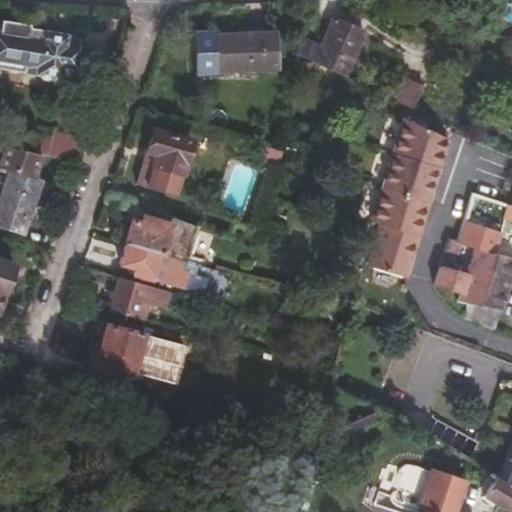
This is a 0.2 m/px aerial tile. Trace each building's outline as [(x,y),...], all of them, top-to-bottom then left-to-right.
[(319,47),(298,38),(293,53),(293,56),(343,78),(363,32),(332,19),(319,47)] [(71,70),(73,50),(74,42),(62,41),(61,38),(45,36),(43,33),(0,28),(0,69),(70,78),(71,70)] [(275,69),(272,34),(212,37),(215,73),(275,69)] [(83,51),(73,50),(71,70),(80,71),(83,51)] [(406,80),(397,102),(413,108),(423,87),(406,80)] [(443,141),(401,122),(371,225),(379,229),(368,268),(404,279),(443,141)] [(187,143),(150,132),(137,180),(175,190),(187,143)] [(40,156),(78,164),(83,151),(57,145),(57,142),(29,136),(25,153),(40,156)] [(279,151),(259,145),(254,161),(275,167),(279,151)] [(32,180),(40,156),(25,153),(9,150),(3,170),(4,171),(0,184),(0,227),(21,234),(38,183),(32,180)] [(235,158),(219,202),(245,212),(260,167),(235,158)] [(130,223),(123,249),(157,258),(183,264),(192,227),(127,206),(123,221),(130,223)] [(511,207),(511,208),(506,206),(502,221),(511,224),(511,207)] [(460,222),(459,226),(453,244),(457,245),(472,249),(493,255),(498,236),(499,233),(460,222)] [(254,232),(227,223),(223,234),(250,243),(254,232)] [(454,256),(457,245),(453,244),(447,242),(443,252),(454,256)] [(157,258),(123,249),(118,267),(133,271),(131,278),(150,283),(157,258)] [(465,317),(493,330),(495,331),(511,276),(511,260),(493,255),(472,249),(463,277),(437,268),(431,284),(458,292),(456,301),(469,305),(465,317)] [(0,300),(11,268),(0,264),(0,300)] [(118,282),(109,315),(142,323),(148,305),(163,309),(167,294),(118,282)] [(141,341),(104,330),(96,357),(92,357),(87,373),(114,381),(115,377),(130,381),(141,341)] [(462,407),(443,452),(493,480),(511,489),(511,457),(496,449),(506,428),(511,410),(511,360),(484,351),(481,349),(458,404),(462,407)] [(175,360),(156,355),(152,372),(170,377),(175,360)] [(252,503),(303,496),(297,454),(246,462),(252,503)] [(453,511),(464,482),(431,470),(414,511),(453,511)] [(511,511),(511,489),(493,480),(481,501),(502,511),(511,511)]
